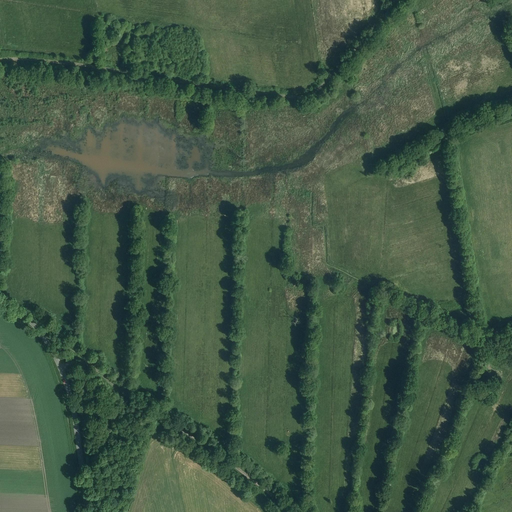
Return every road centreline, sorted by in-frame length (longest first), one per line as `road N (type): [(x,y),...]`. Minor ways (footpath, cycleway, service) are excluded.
road 1 (track): [(0,59),(301,97),(396,0)]
road 2 (track): [(291,511),(91,365),(60,367)]
road 3 (tertiary): [(87,511),(60,367),(33,325),(0,299)]
